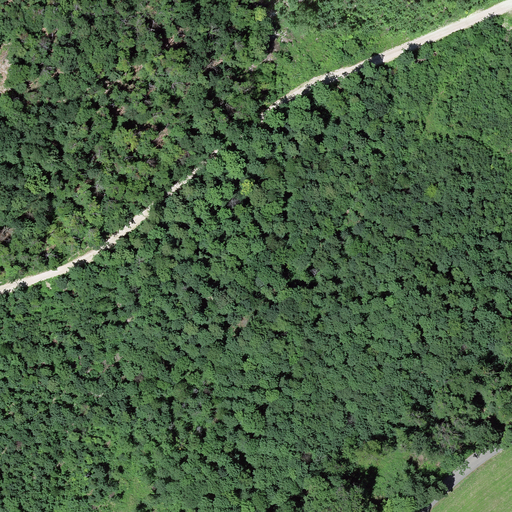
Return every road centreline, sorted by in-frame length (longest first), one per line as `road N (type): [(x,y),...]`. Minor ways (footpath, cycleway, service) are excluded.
road 1 (track): [(0,288),(91,257),(271,110),(316,84),(511,5)]
road 2 (unclassified): [(511,429),(481,445),(415,511)]
